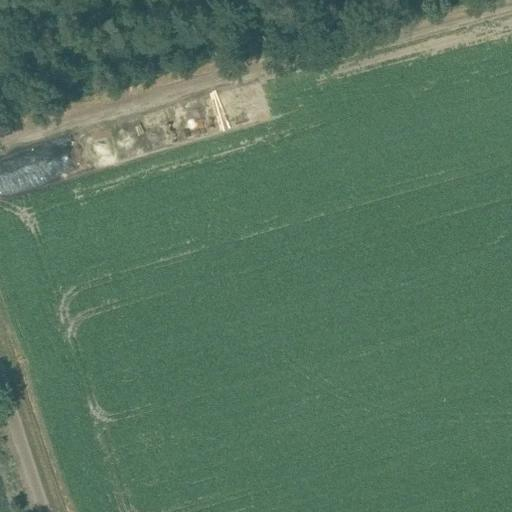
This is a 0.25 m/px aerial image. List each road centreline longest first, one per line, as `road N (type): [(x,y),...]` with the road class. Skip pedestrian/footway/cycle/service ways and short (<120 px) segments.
road 1 (track): [(332,55),(0,141)]
road 2 (unclassified): [(43,511),(0,381)]
